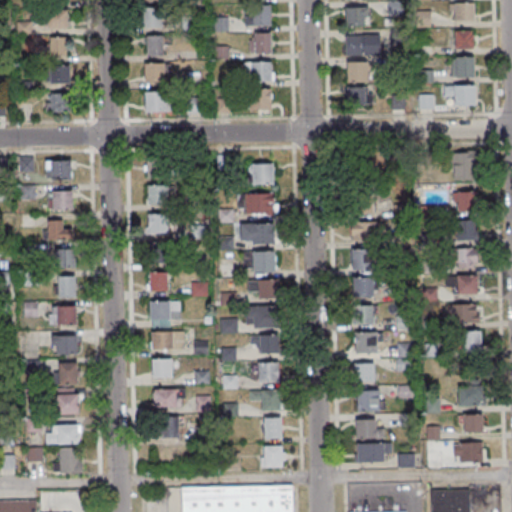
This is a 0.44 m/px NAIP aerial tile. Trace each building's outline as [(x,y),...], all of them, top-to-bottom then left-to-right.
[(452,2),(452,20),(475,20),(475,2),(452,2)] [(271,6),(252,6),(252,26),(271,26),(271,6)] [(369,26),(369,7),(346,7),(346,26),(369,26)] [(162,28),(162,9),(143,9),(143,28),(162,28)] [(68,30),(68,10),(41,10),(41,29),(68,30)] [(455,31),(455,49),(475,49),(475,31),(455,31)] [(271,53),(271,32),(250,32),(250,53),(271,53)] [(346,35),(346,57),(381,57),(381,35),(346,35)] [(146,56),(164,56),(164,36),(146,36),(146,56)] [(49,38),(49,57),(68,57),(68,38),(49,38)] [(452,78),(475,78),(475,57),(452,57),(452,78)] [(273,80),(273,62),(244,62),(244,80),(273,80)] [(368,83),(368,62),(346,62),(346,83),(368,83)] [(163,63),(145,63),(145,82),(163,82),(163,63)] [(71,84),(71,66),(47,66),(47,84),(71,84)] [(453,96),(453,106),(476,106),(476,85),(443,85),(443,96),(453,96)] [(272,109),(272,88),(250,88),(250,109),(272,109)] [(347,88),(347,105),(367,105),(367,88),(347,88)] [(167,112),(167,91),(145,91),(145,112),(167,112)] [(47,112),(71,112),(71,93),(47,93),(47,112)] [(434,95),(419,95),(419,109),(434,109),(434,95)] [(403,99),(395,97),(392,107),(401,109),(403,99)] [(453,152),(453,179),(475,179),(475,152),(453,152)] [(367,172),(361,157),(345,163),(351,179),(367,172)] [(72,179),(72,160),(48,160),(48,179),(72,179)] [(250,183),(274,183),(274,163),(250,163),(250,183)] [(147,204),(167,204),(167,184),(147,184),(147,204)] [(368,204),(365,189),(347,192),(349,208),(368,204)] [(73,209),(73,190),(49,190),(49,209),(73,209)] [(453,211),(476,211),(476,191),(453,191),(453,211)] [(275,192),(245,192),(245,214),(275,214),(275,192)] [(219,222),(233,222),(233,210),(219,210),(219,222)] [(169,234),(169,214),(148,214),(148,234),(169,234)] [(63,220),(46,220),(46,239),(74,239),(74,229),(63,229),(63,220)] [(478,221),(456,221),(456,240),(478,240),(478,221)] [(351,240),(384,240),(384,222),(351,222),(351,240)] [(275,224),(239,224),(239,243),(275,243),(275,224)] [(232,237),(219,238),(220,250),(233,249),(232,237)] [(169,245),(149,247),(151,268),(171,266),(169,245)] [(379,261),(374,247),(352,254),(356,268),(379,261)] [(76,250),(48,250),(48,267),(76,267),(76,250)] [(455,269),(477,269),(477,250),(455,250),(455,269)] [(275,272),(275,252),(247,252),(247,272),(275,272)] [(167,274),(148,274),(148,292),(167,292),(167,274)] [(76,298),(76,276),(58,276),(58,298),(76,298)] [(478,277),(448,277),(448,295),(478,295),(478,277)] [(353,298),(374,297),(373,278),(352,279),(353,298)] [(258,298),(279,298),(279,280),(250,280),(250,288),(258,288),(258,298)] [(203,284),(192,285),(193,296),(204,295),(203,284)] [(178,321),(178,302),(149,302),(149,321),(178,321)] [(77,326),(77,306),(57,306),(57,326),(77,326)] [(279,328),(279,306),(246,306),(246,328),(279,328)] [(373,306),(351,306),(351,324),(373,324),(373,306)] [(355,352),(378,352),(378,331),(355,331),(355,352)] [(184,332),(151,332),(151,351),(184,351),(184,332)] [(77,354),(77,335),(57,335),(57,354),(77,354)] [(251,335),(251,346),(259,346),(259,354),(277,354),(277,335),(251,335)] [(468,335),(465,351),(475,353),(478,337),(468,335)] [(173,378),(173,359),(151,359),(151,378),(173,378)] [(58,363),(58,385),(78,385),(78,363),(58,363)] [(279,381),(279,363),(258,363),(258,381),(279,381)] [(375,380),(375,363),(358,363),(358,380),(375,380)] [(458,388),(458,405),(486,405),(486,388),(458,388)] [(184,407),(184,389),(154,389),(154,407),(184,407)] [(281,390),(250,390),(250,401),(261,401),(261,411),(281,411),(281,390)] [(357,390),(357,411),(379,411),(379,390),(357,390)] [(79,415),(79,395),(55,395),(55,415),(79,415)] [(211,396),(196,396),(196,411),(211,411),(211,396)] [(483,431),(483,414),(464,414),(464,431),(483,431)] [(179,418),(160,418),(160,438),(179,438),(179,418)] [(282,418),(262,418),(262,439),(282,439),(282,418)] [(384,427),(376,427),(376,419),(356,419),(356,438),(384,438),(384,427)] [(45,445),(80,445),(80,427),(45,427),(45,445)] [(453,461),(483,461),(483,442),(453,442),(453,461)] [(357,461),(385,461),(385,443),(357,443),(357,461)] [(261,446),(261,468),(283,468),(283,446),(261,446)] [(80,473),(80,449),(57,449),(57,473),(80,473)] [(398,467),(414,467),(414,454),(398,454),(398,467)] [(182,511),(293,511),(293,486),(182,487),(182,511)] [(470,511),(470,489),(431,489),(431,511),(470,511)] [(0,511),(36,511),(37,501),(0,501),(0,511)]
